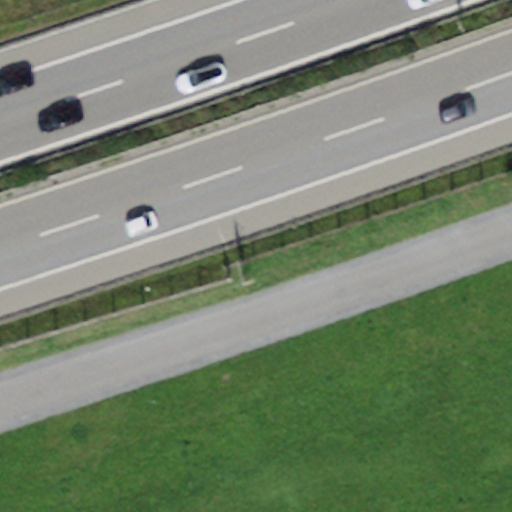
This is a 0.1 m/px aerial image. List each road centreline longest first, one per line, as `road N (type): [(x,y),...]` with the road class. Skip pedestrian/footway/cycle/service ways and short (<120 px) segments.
road 1 (motorway): [(0,247),(511,70)]
road 2 (motorway): [(361,0),(0,121)]
